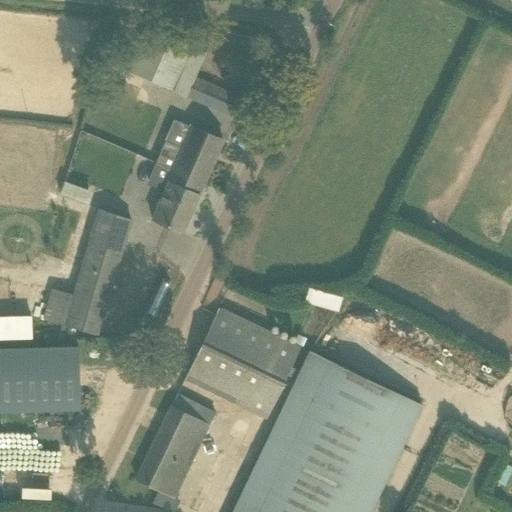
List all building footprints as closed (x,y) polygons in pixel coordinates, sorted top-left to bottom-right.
[(172,90),(192,44),(148,26),(128,72),(172,90)] [(197,102),(206,83),(195,78),(186,97),(197,102)] [(182,145),(167,138),(156,163),(173,171),(152,219),(182,232),(223,140),(191,126),(182,145)] [(89,204),(95,190),(67,178),(61,193),(89,204)] [(96,334),(130,220),(100,210),(65,325),(96,334)] [(189,368),(190,369),(250,397),(245,408),(264,417),(288,366),(299,345),(218,307),(189,368)] [(0,337),(33,338),(34,314),(0,313),(0,337)] [(84,343),(0,345),(0,410),(86,408),(84,343)] [(308,351),(252,461),(226,511),(365,511),(418,407),(308,351)] [(216,412),(177,394),(135,479),(174,497),(216,412)]
